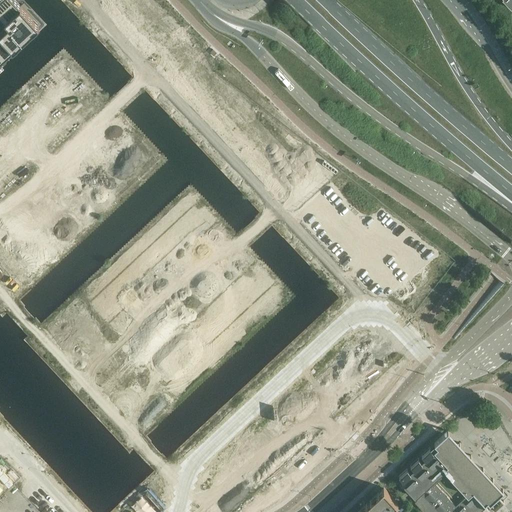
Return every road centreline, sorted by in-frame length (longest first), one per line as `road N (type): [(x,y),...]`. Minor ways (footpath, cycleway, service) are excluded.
road 1 (tertiary): [(205,7),(340,134),(511,255)]
road 2 (primary): [(205,7),(273,33),(385,125),(511,200)]
road 3 (residential): [(198,509),(374,348),(378,321),(364,298)]
road 4 (primary): [(294,0),(511,194)]
road 5 (residential): [(364,298),(174,481)]
road 6 (residential): [(278,207),(85,386)]
road 7 (primary): [(511,167),(326,0)]
road 8 (residential): [(150,71),(0,210)]
road 9 (residential): [(278,207),(150,71)]
road 10 (primary): [(511,147),(464,85),(416,0)]
road 11 (tertiary): [(511,295),(407,402)]
road 12 (residential): [(85,386),(174,481)]
road 13 (residential): [(0,294),(85,386)]
road 14 (residential): [(364,298),(278,207)]
road 15 (tertiary): [(418,412),(511,337)]
